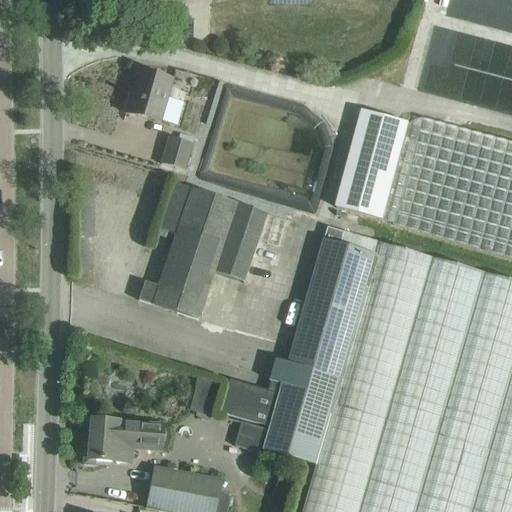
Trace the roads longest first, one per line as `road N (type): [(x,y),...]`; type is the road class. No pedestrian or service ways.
road 1 (tertiary): [(43,511),(49,0)]
road 2 (unclassified): [(2,511),(0,7)]
